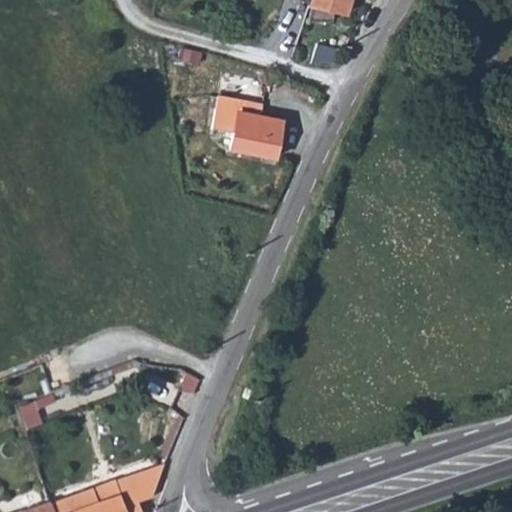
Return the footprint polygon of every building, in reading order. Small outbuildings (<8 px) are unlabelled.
[(274,0),(254,52),(309,73),(335,4),(337,0),(274,0)] [(275,121),(216,100),(210,117),(226,122),(221,139),(265,153),(275,121)] [(83,379),(90,397),(128,383),(122,365),(83,379)] [(169,409),(182,414),(193,383),(180,378),(169,409)] [(22,427),(58,413),(49,390),(13,403),(22,427)] [(113,476),(49,500),(53,511),(59,511),(72,507),(74,511),(142,511),(156,478),(148,475),(143,483),(130,481),(117,487),(113,476)] [(74,511),(72,507),(59,511),(53,511),(49,500),(16,511),(74,511)]
